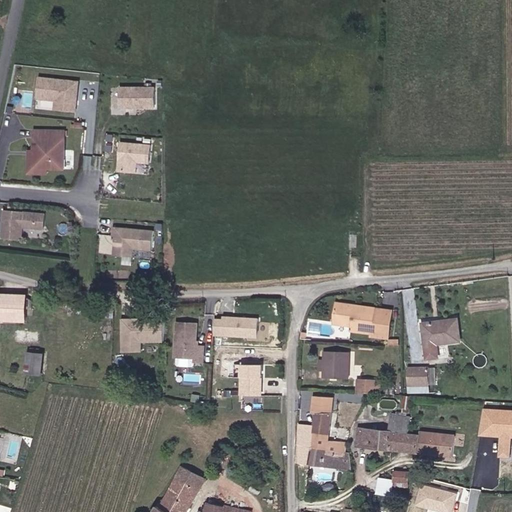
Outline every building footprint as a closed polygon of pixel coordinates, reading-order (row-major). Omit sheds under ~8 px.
[(79,81),(38,77),(35,108),(76,112),(79,81)] [(155,87),(118,87),(118,107),(156,107),(155,87)] [(64,166),(65,127),(35,127),(34,148),(34,165),(47,166),(64,166)] [(150,144),(119,142),(117,171),(136,173),(136,164),(148,165),(150,144)] [(47,171),(47,166),(34,165),(34,148),(29,148),(29,171),(47,171)] [(22,238),(23,225),(45,227),(46,212),(5,209),(5,217),(7,217),(7,220),(4,220),(3,236),(22,238)] [(154,231),(112,228),(110,254),(132,256),(132,248),(153,249),(154,231)] [(30,294),(0,294),(0,317),(29,318),(30,308),(35,308),(36,300),(30,300),(30,294)] [(358,303),(338,301),(337,321),(356,323),(355,327),(390,334),(393,311),(377,309),(357,307),(358,303)] [(213,318),(212,335),(255,337),(255,319),(213,318)] [(462,339),(460,318),(425,321),(429,356),(440,356),(439,341),(462,339)] [(162,319),(120,320),(120,352),(142,352),(142,344),(162,344),(162,319)] [(205,365),(206,348),(199,348),(200,326),(179,325),(178,360),(180,369),(195,369),(197,364),(205,365)] [(223,349),(222,360),(238,361),(239,350),(223,349)] [(350,380),(351,351),(326,349),(325,378),(350,380)] [(30,351),(28,365),(28,371),(43,373),(44,353),(30,351)] [(263,405),(265,362),(238,361),(222,360),(221,375),(242,376),(241,404),(263,405)] [(431,383),(431,366),(407,366),(408,384),(413,383),(431,383)] [(377,392),(377,380),(360,380),(360,391),(377,392)] [(314,424),(312,445),(327,446),(328,438),(332,399),(312,397),(310,412),(315,412),(314,424)] [(511,408),(486,407),(484,421),(499,422),(499,428),(504,429),(504,434),(511,434),(511,408)] [(409,432),(411,422),(391,419),(390,431),(359,427),(357,444),(361,444),(361,449),(366,449),(366,445),(392,448),(395,431),(409,432)] [(409,432),(438,436),(440,424),(411,421),(411,422),(409,432)] [(504,434),(504,429),(499,428),(499,422),(484,421),(482,433),(504,434)] [(299,422),(295,463),(310,464),(312,445),(314,424),(299,422)] [(436,454),(438,436),(409,432),(395,431),(392,448),(436,454)] [(511,434),(504,434),(502,454),(511,454),(511,434)] [(345,440),(328,438),(327,446),(312,445),(310,464),(348,468),(350,450),(344,449),(345,440)] [(183,461),(177,471),(202,484),(208,475),(183,461)] [(395,468),(394,479),(411,480),(412,469),(395,468)] [(150,511),(186,511),(202,484),(177,471),(160,503),(156,501),(150,511)] [(380,474),(379,488),(389,489),(390,475),(380,474)] [(453,511),(458,494),(420,484),(414,507),(433,511),(453,511)] [(251,511),(237,510),(207,503),(204,511),(251,511)]
